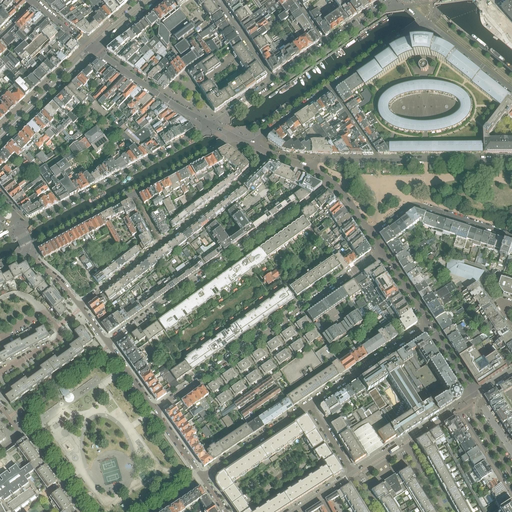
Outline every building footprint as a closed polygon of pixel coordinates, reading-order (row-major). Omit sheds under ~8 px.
[(6,9),(15,0),(8,0),(2,6),(0,8),(4,12),(7,10),(6,9)] [(12,11),(22,0),(21,0),(15,0),(6,9),(7,10),(8,10),(9,9),(11,11),(12,11)] [(15,14),(25,5),(25,4),(25,3),(22,0),(12,11),(15,14)] [(76,2),(78,0),(80,0),(84,5),(88,2),(86,0),(60,0),(51,8),(59,15),(66,10),(67,9),(65,8),(71,3),(72,5),(76,2)] [(108,19),(96,5),(101,1),(100,0),(86,0),(88,2),(93,9),(91,10),(93,13),(94,12),(96,15),(95,16),(97,17),(103,23),(108,19)] [(119,9),(111,0),(110,0),(100,0),(101,1),(112,15),(119,9)] [(112,0),(113,0),(120,8),(130,0),(112,0)] [(160,22),(176,9),(170,1),(169,0),(168,0),(153,13),(160,22)] [(190,17),(181,6),(185,2),(186,3),(189,0),(195,0),(198,4),(200,7),(201,6),(209,0),(171,0),(178,8),(189,22),(193,19),(191,16),(190,17)] [(219,12),(216,7),(215,6),(210,0),(209,0),(201,6),(206,12),(206,13),(205,14),(206,15),(207,14),(210,18),(211,18),(219,12)] [(242,8),(239,3),(240,2),(238,0),(232,0),(226,5),(227,5),(226,5),(233,15),(242,8)] [(267,10),(280,0),(270,0),(264,5),(267,10)] [(281,8),(291,1),(290,0),(280,0),(267,10),(268,12),(271,15),(274,12),(281,8)] [(311,0),(299,0),(301,3),(306,10),(308,9),(305,4),(311,0)] [(352,18),(339,0),(333,0),(336,3),(348,21),(352,18)] [(357,15),(346,0),(339,0),(352,18),(357,15)] [(354,0),(346,0),(357,15),(362,11),(354,0)] [(369,6),(364,0),(354,0),(362,11),(369,6)] [(112,15),(101,1),(96,5),(108,19),(112,15)] [(298,11),(295,7),(291,1),(281,8),(285,13),(277,18),(281,23),(287,19),(291,16),(298,11)] [(511,21),(511,1),(503,8),(503,11),(511,21)] [(328,27),(331,32),(345,23),(348,21),(336,3),(331,6),(336,13),(323,21),(324,22),(328,27)] [(64,19),(80,8),(77,4),(73,7),(73,6),(68,10),(66,11),(66,10),(59,15),(64,19)] [(255,13),(253,10),(251,12),(249,9),(251,7),(249,4),(242,8),(233,15),(240,25),(255,13)] [(67,21),(84,10),(82,6),(80,8),(64,19),(67,21)] [(7,16),(7,15),(4,12),(0,8),(0,11),(1,12),(0,12),(0,18),(5,23),(10,19),(7,16)] [(246,33),(269,16),(263,8),(255,13),(240,25),(246,33)] [(322,14),(318,8),(309,13),(314,21),(321,17),(320,15),(322,14)] [(17,41),(42,18),(41,17),(38,15),(38,14),(36,13),(32,9),(31,10),(30,10),(30,11),(7,33),(10,36),(5,41),(2,38),(1,39),(8,46),(15,39),(17,41)] [(70,24),(86,13),(84,10),(67,21),(70,24)] [(75,28),(91,16),(93,18),(95,16),(96,15),(94,12),(93,13),(91,10),(90,10),(86,13),(70,24),(75,28)] [(15,14),(12,11),(11,11),(7,15),(7,16),(10,19),(15,14)] [(169,33),(186,20),(179,12),(178,11),(162,24),(169,33)] [(219,12),(211,18),(215,24),(224,18),(220,13),(219,12)] [(310,28),(309,26),(299,12),(287,21),(290,25),(292,27),(295,32),(297,31),(300,29),(303,33),(305,31),(308,35),(306,37),(312,45),(319,41),(317,38),(315,35),(313,32),(313,31),(311,28),(310,28)] [(168,49),(169,33),(162,24),(160,22),(153,13),(144,20),(150,29),(155,25),(157,27),(159,27),(158,37),(157,38),(160,42),(162,45),(165,49),(166,50),(168,49)] [(98,27),(93,20),(94,19),(93,18),(91,16),(75,28),(87,36),(89,36),(98,27)] [(274,28),(271,23),(272,22),(269,16),(246,33),(249,38),(263,28),(267,33),(274,28)] [(103,23),(97,17),(94,20),(94,19),(93,20),(98,27),(103,23)] [(324,22),(323,21),(321,17),(314,21),(318,27),(324,22)] [(28,39),(47,22),(42,18),(17,41),(21,46),(24,43),(28,39)] [(215,24),(199,35),(200,37),(202,40),(206,37),(208,35),(227,23),(224,18),(215,24)] [(150,29),(144,20),(139,24),(144,31),(146,29),(149,32),(151,30),(150,29)] [(32,44),(51,25),(47,22),(28,39),(29,40),(32,44)] [(331,32),(328,27),(324,22),(318,27),(325,37),(331,32)] [(191,25),(190,23),(189,23),(187,24),(187,23),(183,26),(184,26),(172,35),(173,36),(172,38),(175,42),(176,40),(177,42),(194,29),(193,27),(192,26),(191,25)] [(227,23),(208,35),(210,38),(214,35),(216,38),(218,36),(230,28),(227,23)] [(144,35),(146,33),(144,31),(139,24),(135,27),(148,43),(149,42),(146,39),(147,38),(144,35)] [(42,50),(42,51),(48,46),(61,33),(51,25),(32,44),(28,47),(29,47),(18,57),(22,62),(21,64),(25,68),(32,61),(31,61),(35,57),(42,50)] [(148,43),(135,27),(130,31),(137,39),(139,37),(142,40),(140,42),(144,47),(148,43)] [(229,45),(238,39),(230,28),(221,34),(205,45),(207,48),(210,52),(213,56),(219,52),(229,45)] [(253,43),(266,34),(267,33),(263,28),(249,38),(253,43)] [(131,48),(139,41),(137,39),(130,31),(125,35),(115,42),(111,45),(108,49),(108,51),(117,57),(129,45),(131,48)] [(312,45),(306,37),(304,34),(301,36),(297,31),(295,32),(294,33),(299,40),(306,50),(312,45)] [(56,46),(66,37),(61,33),(48,46),(42,51),(43,52),(46,55),(45,56),(46,57),(56,46)] [(273,44),(268,37),(266,35),(266,34),(253,43),(253,44),(259,53),(267,48),(273,44)] [(133,68),(160,42),(157,38),(155,36),(149,42),(148,43),(144,47),(127,64),(133,68)] [(56,56),(71,41),(66,37),(56,46),(46,57),(48,59),(50,61),(53,57),(53,58),(56,56)] [(232,50),(242,44),(241,43),(238,39),(229,45),(232,50)] [(306,50),(299,40),(292,44),(293,45),(299,54),(306,50)] [(60,64),(74,52),(78,48),(78,46),(71,41),(56,56),(60,60),(58,62),(60,64)] [(127,64),(144,47),(140,42),(139,41),(131,48),(120,59),(127,64)] [(287,63),(280,54),(277,49),(281,46),(278,41),(274,44),(273,43),(273,44),(267,48),(269,51),(280,68),(287,63)] [(138,72),(162,45),(160,42),(133,68),(138,72)] [(437,57),(442,45),(440,45),(438,44),(436,43),(433,43),(432,43),(430,42),(429,42),(428,42),(426,42),(422,42),(421,42),(417,42),(413,43),(412,43),(410,43),(408,44),(406,44),(410,56),(410,57),(411,57),(411,58),(412,57),(413,57),(415,57),(417,57),(420,56),(422,56),(424,56),(426,56),(428,57),(430,57),(432,58),(432,57),(434,58),(435,58),(436,58),(437,58),(437,57)] [(11,73),(15,68),(19,64),(15,59),(0,43),(0,61),(5,68),(6,68),(11,73)] [(28,47),(24,43),(21,46),(15,51),(17,53),(16,54),(18,57),(29,47),(28,47)] [(247,51),(246,50),(242,44),(232,50),(232,51),(237,58),(239,61),(249,54),(247,51)] [(393,66),(392,65),(395,63),(396,64),(399,62),(398,61),(402,58),(403,59),(406,58),(405,57),(409,55),(409,56),(410,56),(406,44),(402,46),(398,48),(394,50),(391,52),(358,75),(364,85),(369,82),(374,79),(374,78),(380,73),(381,74),(386,71),(385,70),(388,68),(389,69),(393,66)] [(120,59),(131,48),(129,45),(117,57),(120,59)] [(162,60),(158,56),(159,55),(163,59),(167,55),(165,52),(167,50),(166,50),(165,49),(162,45),(138,72),(142,74),(155,61),(158,64),(162,60)] [(299,54),(293,45),(289,48),(289,46),(283,50),(284,51),(280,54),(287,63),(299,54)] [(510,96),(487,78),(456,54),(455,53),(452,51),(450,50),(448,48),(444,46),(442,45),(437,57),(438,57),(438,56),(442,58),(441,59),(444,61),(445,60),(448,62),(448,63),(450,65),(451,64),(458,69),(457,70),(461,74),(462,73),(465,75),(464,76),(468,79),(469,78),(472,81),(471,82),(476,85),(477,84),(483,89),(482,90),(487,94),(488,93),(494,98),(493,99),(498,103),(498,102),(503,106),(510,96)] [(182,48),(177,51),(180,56),(186,52),(182,48)] [(262,57),(269,51),(267,48),(259,53),(262,57)] [(181,61),(180,61),(185,69),(186,68),(187,68),(191,65),(194,63),(197,60),(200,58),(197,54),(195,51),(194,51),(194,50),(193,49),(190,51),(190,52),(187,54),(185,56),(181,59),(181,60),(182,60),(181,61)] [(185,69),(172,51),(168,56),(164,60),(178,77),(185,69)] [(280,68),(269,51),(262,57),(272,74),(280,68)] [(219,65),(217,61),(215,58),(215,59),(213,56),(210,52),(207,55),(209,58),(200,64),(204,69),(207,73),(219,65)] [(255,64),(253,60),(249,54),(239,61),(245,71),(255,64)] [(41,55),(37,59),(40,62),(42,64),(51,73),(55,69),(48,62),(44,59),(41,56),(41,55)] [(60,64),(58,62),(60,60),(56,56),(53,58),(53,57),(50,61),(49,61),(57,68),(60,64)] [(35,57),(31,61),(32,61),(47,77),(51,73),(42,64),(40,66),(38,63),(40,62),(37,59),(35,57)] [(178,77),(164,60),(160,65),(174,81),(178,77)] [(32,61),(25,68),(29,72),(32,69),(35,73),(33,76),(40,83),(47,77),(32,61)] [(92,72),(101,63),(98,61),(96,61),(88,68),(92,72)] [(146,77),(156,66),(158,64),(155,61),(142,74),(146,77)] [(429,67),(429,65),(428,64),(427,63),(426,63),(425,62),(423,62),(422,63),(421,64),(420,65),(420,66),(420,67),(420,69),(421,70),(422,71),(423,71),(424,71),(426,71),(427,70),(428,69),(429,68),(429,67)] [(89,81),(105,66),(101,63),(92,72),(86,78),(89,81)] [(266,77),(260,69),(256,63),(255,64),(245,71),(246,71),(247,70),(248,73),(249,75),(256,85),(266,78),(266,77)] [(192,78),(204,69),(200,64),(196,67),(188,73),(192,78)] [(174,81),(160,65),(157,67),(162,71),(163,73),(162,73),(165,76),(164,77),(169,85),(170,84),(174,81)] [(92,86),(109,69),(105,66),(89,81),(89,82),(89,83),(92,86)] [(158,75),(162,71),(157,67),(147,78),(152,81),(158,75)] [(23,68),(19,72),(22,75),(35,88),(39,84),(40,83),(33,76),(32,75),(31,76),(24,69),(23,68)] [(86,78),(92,72),(88,68),(82,74),(86,78)] [(15,69),(11,73),(14,77),(30,93),(35,88),(22,75),(19,72),(15,69)] [(100,91),(103,87),(116,74),(109,69),(92,86),(93,87),(94,85),(100,91)] [(203,78),(205,76),(208,74),(207,73),(204,69),(192,78),(196,84),(203,79),(203,78)] [(169,85),(164,77),(165,76),(162,73),(163,73),(162,71),(158,75),(162,79),(157,84),(163,89),(164,89),(165,89),(169,85)] [(7,76),(4,79),(7,82),(9,81),(11,83),(12,84),(12,83),(14,85),(11,88),(9,90),(20,102),(25,97),(30,93),(14,77),(11,73),(10,73),(7,76)] [(256,85),(249,75),(248,73),(245,75),(245,76),(241,79),(240,78),(238,80),(246,91),(256,85)] [(89,81),(86,78),(82,74),(78,78),(86,84),(88,82),(89,82),(89,81)] [(106,90),(119,77),(120,77),(116,74),(103,87),(106,90)] [(157,84),(162,79),(158,75),(152,81),(157,84)] [(364,85),(358,75),(345,84),(352,94),(364,85)] [(86,84),(78,78),(75,81),(82,87),(83,88),(85,87),(88,90),(90,89),(86,85),(86,84)] [(112,98),(127,82),(122,78),(98,103),(102,106),(106,101),(108,99),(109,100),(111,97),(112,98)] [(207,84),(203,79),(196,84),(200,89),(207,84)] [(246,91),(238,80),(235,82),(235,83),(231,86),(230,85),(227,87),(228,88),(235,99),(246,91)] [(87,95),(85,93),(83,93),(82,91),(80,89),(82,87),(75,81),(72,84),(86,97),(85,98),(87,100),(89,101),(92,105),(95,102),(89,96),(96,89),(95,87),(90,93),(89,93),(87,95)] [(115,104),(132,86),(127,82),(112,98),(111,97),(109,100),(108,99),(106,101),(108,103),(110,105),(106,110),(108,112),(111,108),(112,108),(115,104)] [(223,107),(225,106),(226,105),(230,103),(231,102),(235,99),(228,88),(219,94),(211,82),(207,84),(200,89),(200,90),(206,99),(205,99),(206,100),(208,104),(209,104),(209,105),(211,108),(212,108),(212,109),(214,112),(215,112),(216,113),(219,110),(220,110),(223,107)] [(429,92),(429,82),(428,82),(425,82),(421,82),(420,82),(421,92),(422,92),(425,92),(427,92),(429,92)] [(86,97),(72,84),(66,89),(66,90),(66,89),(74,98),(75,98),(76,99),(82,105),(87,100),(85,98),(86,97)] [(352,94),(345,84),(337,90),(336,92),(345,104),(354,98),(352,94)] [(129,97),(136,89),(132,86),(115,104),(119,107),(129,97)] [(452,97),(456,88),(456,87),(452,86),(451,86),(448,95),(449,95),(450,95),(451,95),(452,96),(452,97)] [(101,95),(106,90),(103,87),(100,91),(99,91),(98,93),(101,95)] [(401,96),(398,87),(396,88),(393,90),(397,98),(398,98),(398,97),(398,96),(399,96),(400,96),(400,97),(401,96)] [(0,102),(2,104),(9,112),(19,103),(20,102),(9,90),(7,91),(4,88),(4,90),(4,92),(3,93),(3,94),(2,95),(0,96),(0,93),(0,92),(0,102)] [(456,99),(461,90),(459,89),(456,88),(452,97),(453,97),(454,97),(455,97),(455,98),(456,99)] [(74,98),(66,89),(63,92),(76,106),(79,103),(74,98)] [(133,101),(141,93),(136,89),(129,97),(133,101)] [(362,102),(359,98),(355,101),(354,100),(346,106),(351,113),(360,108),(361,109),(371,102),(372,100),(373,97),(367,89),(364,91),(364,92),(361,95),(364,100),(363,101),(362,102)] [(96,101),(101,95),(98,93),(99,91),(97,90),(91,96),(92,97),(96,101)] [(397,98),(393,90),(389,91),(388,93),(394,100),(394,99),(395,98),(396,98),(397,98)] [(459,101),(466,94),(464,92),(462,91),(461,90),(456,99),(457,99),(458,99),(459,100),(458,101),(459,101)] [(76,106),(63,92),(59,96),(61,99),(64,102),(65,102),(73,110),(77,107),(76,106)] [(132,117),(140,110),(136,106),(146,96),(141,93),(133,101),(127,107),(121,113),(128,120),(132,117)] [(394,100),(388,93),(387,93),(384,95),(384,96),(391,103),(391,102),(392,101),(393,100),(393,101),(394,100)] [(340,105),(333,94),(331,94),(325,98),(333,110),(340,105)] [(470,99),(468,97),(467,94),(466,94),(459,101),(460,101),(461,102),(461,103),(460,103),(461,104),(470,99)] [(73,110),(65,102),(64,102),(61,99),(59,96),(56,99),(65,108),(70,113),(73,110)] [(146,96),(136,106),(140,110),(151,100),(146,96)] [(391,103),(384,96),(382,98),(381,100),(379,102),(389,106),(389,105),(389,104),(390,103),(391,103)] [(490,136),(506,115),(508,117),(509,117),(511,112),(511,98),(510,96),(503,106),(486,128),(485,127),(484,129),(484,144),(485,153),(486,153),(490,153),(499,153),(511,153),(511,139),(508,140),(508,139),(507,139),(507,138),(505,138),(505,139),(502,139),(502,140),(493,140),(493,142),(490,142),(490,136)] [(333,110),(325,98),(321,101),(330,114),(331,116),(333,119),(337,116),(336,115),(333,110)] [(56,99),(52,103),(68,119),(72,123),(73,124),(78,120),(77,120),(80,118),(78,115),(75,118),(70,113),(67,116),(67,115),(67,114),(67,113),(65,112),(64,111),(63,111),(65,108),(56,99)] [(142,116),(157,104),(156,103),(151,100),(140,110),(132,117),(137,122),(142,116)] [(330,114),(321,101),(318,103),(326,116),(330,114)] [(52,103),(49,106),(56,113),(57,112),(61,115),(59,117),(61,118),(65,123),(68,119),(52,103)] [(326,116),(318,103),(314,105),(321,116),(323,119),(326,116)] [(9,112),(2,104),(0,106),(0,111),(5,116),(9,112)] [(152,116),(162,107),(157,104),(142,116),(146,121),(149,118),(148,117),(151,114),(152,116)] [(325,123),(320,116),(321,116),(314,105),(309,109),(326,134),(331,130),(326,122),(325,123)] [(343,110),(340,105),(333,110),(336,115),(343,110)] [(44,110),(44,111),(62,130),(63,131),(70,125),(72,123),(68,119),(65,123),(61,118),(57,122),(54,119),(58,116),(56,113),(49,106),(46,109),(44,110)] [(150,125),(156,120),(167,110),(162,107),(152,116),(151,114),(148,117),(149,118),(146,121),(148,123),(150,125)] [(364,113),(361,109),(360,108),(351,113),(355,119),(364,113)] [(326,134),(309,109),(296,118),(306,133),(310,140),(314,147),(314,154),(333,154),(333,149),(331,149),(326,141),(328,137),(326,134)] [(469,115),(470,113),(461,109),(461,110),(461,111),(460,112),(459,112),(466,119),(468,117),(469,115)] [(158,124),(172,113),(167,110),(156,120),(158,124)] [(339,119),(346,114),(343,110),(336,115),(337,116),(339,119)] [(62,130),(44,111),(40,115),(59,134),(62,130)] [(384,121),(391,114),(390,114),(389,113),(389,112),(389,111),(380,116),(382,119),(384,121)] [(82,121),(89,114),(87,112),(80,119),(82,121)] [(466,119),(459,112),(459,113),(458,114),(457,115),(457,114),(456,115),(462,122),(463,122),(466,119)] [(155,132),(177,117),(172,113),(158,124),(153,128),(155,132)] [(360,126),(373,117),(370,113),(366,115),(364,113),(355,119),(360,126)] [(354,141),(352,138),(349,134),(347,131),(342,123),(348,118),(346,114),(339,119),(334,122),(332,119),(333,119),(331,116),(325,121),(326,122),(331,130),(326,134),(328,137),(340,155),(360,155),(352,143),(354,141)] [(389,125),(394,116),(393,116),(392,116),(391,115),(392,114),(391,114),(384,121),(386,123),(389,125)] [(59,134),(40,115),(36,119),(54,137),(55,138),(59,134)] [(462,122),(456,115),(456,116),(455,116),(454,117),(453,117),(457,125),(460,123),(462,122)] [(143,127),(148,123),(146,121),(142,116),(137,122),(127,130),(134,136),(143,127)] [(394,127),(398,118),(397,118),(396,118),(395,118),(395,117),(394,116),(389,125),(391,126),(394,127)] [(137,122),(132,117),(128,120),(125,123),(119,129),(123,133),(124,133),(127,130),(137,122)] [(168,129),(171,128),(173,126),(177,123),(182,120),(177,117),(155,132),(157,135),(162,132),(163,133),(168,129)] [(362,129),(375,120),(373,117),(360,126),(362,129)] [(457,125),(453,117),(452,117),(452,118),(451,119),(450,119),(450,118),(449,119),(452,128),(454,127),(457,125)] [(306,133),(296,118),(291,121),(296,128),(295,129),(300,137),(306,133)] [(354,126),(348,118),(342,123),(347,131),(354,126)] [(399,129),(402,120),(401,120),(400,120),(399,120),(398,119),(398,118),(394,127),(395,128),(398,129),(399,129)] [(54,137),(36,119),(32,122),(49,139),(50,140),(54,137)] [(148,123),(143,127),(146,132),(148,131),(150,135),(153,139),(153,138),(154,139),(158,136),(157,135),(155,132),(153,128),(158,124),(156,120),(150,125),(148,123)] [(364,131),(373,126),(378,123),(375,120),(362,129),(364,131)] [(119,129),(125,123),(123,121),(122,122),(121,122),(119,124),(116,121),(114,123),(119,129)] [(300,137),(295,129),(296,128),(291,121),(287,124),(291,130),(295,136),(297,139),(300,137)] [(29,126),(27,127),(43,144),(49,139),(32,122),(29,126)] [(72,123),(70,125),(73,128),(73,129),(74,130),(75,130),(78,133),(72,137),(71,137),(70,138),(74,142),(81,136),(83,134),(73,124),(72,123)] [(182,130),(180,127),(177,123),(173,126),(180,137),(182,135),(184,134),(182,130)] [(430,133),(429,123),(428,123),(426,123),(423,123),(421,123),(421,133),(422,133),(426,133),(429,133),(430,133)] [(291,130),(287,124),(281,129),(286,134),(291,130)] [(191,130),(192,128),(190,125),(182,130),(184,134),(191,130)] [(180,137),(173,126),(171,128),(172,129),(169,131),(169,132),(168,133),(169,135),(169,134),(172,138),(173,137),(174,140),(180,137)] [(366,135),(375,130),(373,126),(364,131),(366,135)] [(43,144),(27,127),(22,132),(36,147),(39,150),(44,145),(43,144)] [(85,136),(84,137),(91,147),(91,148),(92,148),(96,154),(105,146),(109,144),(97,127),(92,130),(85,136)] [(153,139),(150,135),(148,131),(146,132),(143,127),(134,136),(143,145),(151,140),(153,139)] [(90,128),(83,134),(84,135),(85,136),(92,130),(90,128)] [(172,138),(169,134),(169,135),(168,133),(169,132),(169,131),(168,129),(163,133),(170,143),(174,140),(173,137),(172,138)] [(295,136),(291,130),(286,134),(281,129),(275,133),(285,143),(292,139),(295,136)] [(352,138),(359,133),(356,129),(349,134),(352,138)] [(369,139),(378,133),(375,130),(366,135),(369,139)] [(46,157),(41,152),(37,155),(32,151),(36,147),(22,132),(17,137),(29,150),(36,157),(43,165),(54,156),(51,153),(46,157)] [(143,158),(135,147),(137,145),(131,140),(124,133),(123,133),(121,136),(128,143),(132,147),(132,148),(129,151),(137,161),(138,161),(143,158)] [(170,143),(163,133),(159,136),(165,145),(170,143)] [(287,145),(285,143),(275,133),(273,135),(272,135),(272,136),(269,140),(268,141),(269,141),(272,143),(273,144),(274,144),(275,145),(278,147),(278,148),(279,148),(282,150),(282,151),(287,145)] [(314,147),(310,140),(306,133),(300,137),(297,139),(308,154),(314,154),(314,147)] [(355,142),(362,138),(359,133),(352,138),(354,141),(355,142)] [(371,142),(380,137),(378,133),(369,139),(371,142)] [(74,142),(70,138),(68,135),(63,139),(67,142),(69,145),(74,142)] [(164,146),(159,138),(158,136),(154,139),(155,141),(160,148),(164,146)] [(308,154),(297,139),(295,136),(292,139),(285,143),(287,145),(292,149),(298,154),(308,154)] [(17,137),(12,142),(32,164),(33,165),(35,168),(38,168),(43,165),(36,157),(33,160),(26,152),(29,150),(17,137)] [(340,155),(328,137),(326,141),(331,149),(333,149),(333,154),(340,155)] [(373,146),(382,140),(382,139),(380,137),(371,142),(373,146)] [(357,146),(365,142),(362,138),(355,142),(357,146)] [(115,139),(109,144),(117,153),(127,167),(132,164),(126,155),(124,152),(123,152),(120,149),(118,146),(120,145),(115,139)] [(154,144),(153,143),(151,140),(143,145),(147,148),(153,145),(154,144)] [(390,154),(385,144),(382,140),(373,146),(378,153),(378,154),(380,155),(380,154),(390,154)] [(363,155),(361,151),(357,146),(355,142),(354,141),(352,143),(360,155),(363,155)] [(29,165),(30,166),(32,164),(12,142),(7,146),(17,157),(14,160),(12,162),(18,168),(23,165),(25,168),(29,166),(29,165)] [(368,147),(365,142),(357,146),(361,151),(368,147)] [(137,161),(129,151),(123,143),(120,145),(118,146),(120,149),(124,146),(126,150),(125,150),(128,154),(126,155),(132,164),(137,161)] [(109,144),(105,146),(106,147),(107,148),(108,149),(110,150),(111,151),(109,153),(110,155),(109,156),(110,157),(119,171),(120,170),(122,169),(127,167),(117,153),(109,144)] [(137,145),(135,147),(136,149),(138,148),(139,149),(137,150),(143,158),(148,156),(144,151),(141,148),(138,144),(137,145)] [(157,151),(153,145),(147,148),(148,150),(152,153),(157,151)] [(298,154),(292,149),(287,145),(282,151),(293,154),(297,154),(298,154)] [(6,147),(4,149),(11,157),(13,158),(14,160),(17,157),(7,146),(6,147)] [(223,158),(231,150),(227,148),(226,148),(217,152),(222,161),(224,160),(223,158)] [(4,149),(1,152),(8,160),(11,157),(4,149)] [(228,163),(236,154),(232,151),(231,150),(223,158),(224,160),(228,163)] [(221,166),(220,163),(223,162),(222,161),(217,152),(213,155),(218,163),(226,178),(227,176),(225,173),(226,173),(222,166),(221,166)] [(230,170),(240,157),(237,154),(236,154),(228,163),(226,165),(227,165),(225,167),(227,170),(229,169),(230,170)] [(226,178),(218,163),(213,155),(203,160),(210,172),(214,170),(216,174),(219,178),(218,179),(218,180),(219,181),(223,179),(223,180),(226,178)] [(119,171),(110,157),(106,160),(108,162),(103,165),(110,174),(111,175),(119,171)] [(233,172),(245,161),(241,158),(240,157),(230,170),(233,172)] [(54,159),(46,165),(55,177),(56,179),(69,197),(74,195),(77,193),(71,184),(67,177),(64,173),(65,173),(69,170),(71,169),(65,161),(56,166),(55,164),(57,163),(54,159)] [(210,173),(210,172),(203,160),(196,164),(190,167),(194,174),(198,181),(204,178),(208,185),(212,183),(211,181),(212,180),(208,174),(210,173)] [(241,174),(248,167),(248,165),(245,162),(245,161),(233,172),(232,172),(231,174),(236,179),(241,174)] [(274,174),(282,167),(270,163),(269,163),(268,163),(267,163),(259,171),(263,176),(264,175),(266,177),(264,180),(265,182),(271,177),(274,174)] [(6,177),(0,181),(0,185),(2,188),(14,179),(21,174),(30,167),(29,166),(25,168),(23,165),(18,168),(12,173),(8,176),(6,177)] [(55,177),(46,165),(37,171),(42,177),(47,184),(55,177)] [(110,174),(103,165),(96,170),(97,171),(103,180),(111,175),(110,174)] [(0,172),(0,181),(6,177),(2,174),(5,172),(8,176),(12,173),(7,166),(6,167),(4,169),(0,172)] [(198,181),(194,174),(190,167),(187,169),(190,174),(196,186),(199,192),(204,189),(201,183),(200,184),(198,181)] [(291,184),(296,174),(297,173),(297,172),(289,169),(285,168),(282,167),(274,174),(271,177),(265,182),(269,187),(270,189),(271,188),(278,183),(288,190),(291,193),(292,193),(293,192),(296,186),(291,184)] [(94,184),(89,176),(87,174),(82,168),(78,170),(81,174),(90,187),(92,186),(94,184)] [(196,186),(190,174),(187,169),(183,171),(190,184),(193,188),(196,186)] [(65,173),(64,173),(67,177),(70,175),(73,180),(75,178),(77,181),(75,182),(81,191),(82,191),(90,187),(81,174),(78,176),(77,173),(74,175),(73,173),(72,174),(69,170),(65,173)] [(103,180),(97,171),(94,173),(93,172),(91,173),(92,174),(89,176),(94,184),(103,180)] [(190,184),(183,171),(178,173),(183,182),(185,181),(187,185),(190,184)] [(265,182),(264,180),(263,178),(263,177),(263,176),(259,171),(243,186),(246,190),(246,189),(248,191),(252,186),(256,189),(262,184),(265,182)] [(185,185),(183,182),(178,173),(175,175),(181,187),(179,188),(184,195),(189,192),(185,185)] [(296,186),(296,185),(302,175),(297,173),(296,174),(291,184),(296,186)] [(228,186),(236,179),(231,174),(227,176),(226,178),(223,180),(228,186)] [(181,187),(175,175),(171,177),(176,185),(177,186),(178,187),(178,188),(177,188),(178,189),(176,190),(180,197),(184,195),(179,188),(181,187)] [(301,188),(306,177),(305,176),(302,175),(296,185),(301,188)] [(69,197),(56,179),(55,177),(47,184),(48,185),(52,182),(56,188),(52,191),(60,202),(69,197)] [(180,197),(176,190),(178,189),(177,188),(178,188),(178,187),(177,186),(176,185),(171,177),(168,179),(164,181),(170,193),(172,192),(173,194),(171,195),(171,197),(174,203),(179,200),(183,206),(188,202),(184,195),(180,197)] [(311,179),(306,177),(301,188),(311,193),(312,191),(313,192),(321,186),(321,184),(311,179)] [(17,186),(7,194),(8,196),(9,196),(11,199),(32,184),(28,178),(17,186)] [(32,184),(11,199),(14,202),(14,203),(16,204),(16,205),(27,196),(25,193),(33,187),(36,190),(44,184),(40,178),(32,184)] [(2,188),(7,194),(17,186),(14,182),(16,181),(14,179),(2,188)] [(220,192),(228,186),(223,180),(215,186),(220,192)] [(74,181),(71,184),(77,193),(81,191),(75,182),(74,181)] [(170,193),(164,181),(160,183),(170,200),(169,198),(171,197),(171,195),(170,194),(170,193)] [(175,211),(170,200),(160,183),(154,187),(158,194),(160,198),(163,203),(165,207),(168,213),(169,214),(170,217),(174,214),(173,212),(175,211)] [(36,190),(34,191),(38,197),(41,196),(43,194),(44,194),(49,191),(44,184),(36,190)] [(212,198),(220,192),(215,186),(207,192),(212,198)] [(154,187),(147,190),(152,199),(154,198),(156,200),(160,198),(158,194),(154,187)] [(241,197),(246,193),(247,193),(242,188),(242,187),(234,194),(240,202),(241,202),(244,200),(241,197)] [(147,190),(143,192),(148,202),(152,200),(152,199),(147,190)] [(299,203),(310,195),(301,190),(294,195),(293,193),(291,194),(292,197),(295,200),(296,199),(299,203)] [(328,202),(333,197),(327,191),(327,190),(327,191),(322,195),(324,197),(326,199),(328,202)] [(27,196),(16,205),(20,210),(33,201),(38,197),(34,191),(33,192),(35,195),(29,199),(27,196)] [(49,191),(44,194),(48,200),(49,199),(54,205),(58,203),(51,194),(50,196),(48,193),(50,192),(49,191)] [(143,192),(139,195),(144,204),(146,202),(149,208),(151,207),(148,202),(143,192)] [(212,198),(207,192),(199,198),(200,198),(204,204),(212,198)] [(295,200),(292,197),(291,194),(289,192),(285,195),(291,203),(294,200),(294,201),(295,200)] [(40,200),(38,201),(45,210),(54,205),(49,199),(48,200),(44,194),(43,194),(41,196),(43,199),(40,200)] [(240,202),(234,194),(226,200),(231,205),(233,208),(237,205),(240,202)] [(291,203),(285,195),(281,198),(287,206),(290,204),(291,203)] [(321,201),(321,200),(324,197),(322,195),(314,202),(317,205),(321,201)] [(328,202),(326,199),(324,197),(321,200),(321,201),(317,205),(320,209),(325,204),(328,202)] [(320,217),(337,202),(333,197),(328,202),(325,204),(328,207),(327,208),(326,208),(323,210),(318,215),(320,217)] [(153,201),(152,202),(154,206),(155,207),(163,203),(160,198),(156,200),(153,201)] [(204,204),(200,198),(191,204),(196,210),(204,204)] [(287,206),(281,198),(277,201),(282,209),(283,209),(286,206),(286,207),(287,206)] [(231,205),(226,200),(219,205),(224,211),(228,208),(231,205)] [(282,209),(277,201),(276,200),(272,203),(272,204),(278,212),(279,212),(282,209),(282,210),(282,209)] [(33,201),(20,210),(28,218),(29,218),(33,216),(38,213),(32,204),(34,203),(33,201)] [(34,203),(32,204),(38,213),(45,210),(38,201),(37,202),(37,201),(34,203)] [(126,202),(121,205),(125,213),(125,214),(127,218),(129,221),(139,215),(132,204),(131,201),(128,201),(126,202)] [(320,209),(317,205),(314,202),(310,205),(316,212),(320,209)] [(326,217),(340,205),(338,202),(337,202),(320,217),(317,219),(319,223),(326,217)] [(196,210),(191,204),(183,210),(188,217),(196,210)] [(278,212),(272,204),(266,209),(271,217),(272,217),(275,214),(276,214),(275,214),(278,212)] [(125,213),(121,205),(116,207),(119,214),(119,217),(121,216),(125,214),(125,213)] [(246,235),(249,233),(253,230),(255,229),(249,221),(248,220),(248,219),(246,221),(243,217),(245,216),(243,213),(242,214),(240,213),(239,211),(240,209),(237,205),(233,208),(227,213),(241,232),(229,241),(215,222),(211,226),(208,228),(206,230),(216,245),(218,248),(222,252),(230,247),(230,246),(237,242),(240,239),(246,235)] [(216,217),(224,211),(219,205),(211,211),(216,217)] [(317,213),(316,212),(310,205),(300,213),(303,217),(306,221),(317,213)] [(330,220),(330,219),(343,208),(340,205),(326,217),(327,218),(328,217),(330,220)] [(119,214),(116,207),(111,210),(110,211),(114,218),(115,217),(116,219),(117,218),(119,217),(119,214)] [(332,229),(348,216),(343,208),(330,219),(332,223),(330,224),(327,227),(329,229),(331,227),(332,229)] [(271,217),(266,209),(262,212),(267,220),(268,220),(271,217)] [(188,217),(183,210),(175,216),(176,217),(180,223),(188,217)] [(423,224),(426,214),(427,214),(415,210),(414,211),(421,221),(423,224)] [(114,218),(110,211),(105,213),(110,222),(114,219),(114,218)] [(159,218),(163,215),(162,213),(160,214),(159,211),(150,216),(154,223),(160,220),(159,218)] [(209,223),(216,217),(211,211),(204,217),(209,223)] [(421,221),(414,211),(407,216),(414,226),(421,221)] [(267,220),(262,212),(258,215),(263,223),(264,223),(263,222),(266,220),(267,220)] [(110,222),(105,213),(101,216),(106,226),(110,223),(110,222)] [(166,223),(164,220),(166,220),(165,219),(168,217),(166,214),(164,214),(163,215),(159,218),(160,220),(154,223),(157,228),(166,223)] [(429,228),(433,217),(426,214),(423,224),(421,226),(422,227),(423,227),(424,225),(425,226),(429,228)] [(143,224),(139,215),(129,221),(131,225),(134,229),(136,228),(143,224)] [(263,223),(258,215),(253,218),(259,226),(259,225),(262,223),(263,223)] [(106,226),(101,216),(95,219),(100,229),(106,226)] [(335,235),(351,221),(348,216),(332,229),(333,230),(332,232),(335,235)] [(414,226),(407,216),(401,221),(408,230),(410,232),(416,228),(414,226)] [(172,229),(180,223),(176,217),(169,223),(172,229)] [(206,225),(209,223),(204,217),(196,223),(201,229),(203,232),(206,230),(208,228),(206,225)] [(310,227),(306,221),(303,217),(303,218),(302,218),(300,219),(300,220),(298,221),(295,223),(295,224),(302,233),(310,227)] [(437,230),(440,219),(433,217),(429,228),(430,228),(432,229),(432,231),(436,232),(437,230)] [(131,225),(129,221),(127,218),(123,220),(120,221),(121,223),(124,222),(126,226),(124,228),(125,229),(131,225)] [(259,226),(253,218),(249,221),(255,229),(255,228),(258,226),(259,226)] [(100,229),(95,219),(90,222),(95,232),(100,229)] [(442,234),(447,221),(440,219),(437,230),(436,232),(440,234),(442,234)] [(338,239),(354,225),(351,221),(335,235),(338,239)] [(408,230),(401,221),(395,225),(402,234),(408,230)] [(450,235),(454,223),(447,221),(442,234),(445,235),(445,237),(449,239),(450,236),(450,235)] [(96,234),(95,232),(90,222),(84,224),(90,234),(89,235),(93,243),(96,241),(93,235),(96,234)] [(113,228),(111,224),(110,223),(106,226),(109,232),(116,228),(115,226),(113,228)] [(169,231),(165,224),(166,224),(166,223),(157,228),(161,235),(163,235),(169,231)] [(201,229),(196,223),(189,229),(194,235),(192,236),(195,239),(200,235),(197,232),(201,229)] [(326,241),(322,236),(321,235),(329,229),(327,227),(324,223),(317,229),(314,231),(319,238),(322,242),(327,248),(327,247),(329,246),(326,241)] [(457,237),(460,225),(454,223),(450,235),(450,236),(450,237),(451,237),(453,238),(454,238),(456,238),(455,239),(457,239),(457,237)] [(73,243),(82,239),(85,237),(89,235),(90,234),(84,224),(40,248),(39,251),(43,259),(54,254),(62,250),(64,248),(72,244),(73,243)] [(148,233),(143,224),(136,228),(141,236),(148,233)] [(302,233),(295,224),(294,224),(291,226),(289,228),(289,227),(286,229),(287,229),(286,230),(293,240),(302,233)] [(136,234),(134,229),(131,225),(125,229),(126,231),(128,229),(132,236),(136,234)] [(333,248),(357,230),(354,225),(338,239),(336,241),(336,240),(331,245),(333,248)] [(402,234),(395,225),(390,229),(396,238),(402,234)] [(464,249),(471,229),(460,225),(457,237),(457,239),(455,239),(454,242),(455,243),(454,246),(464,249)] [(117,235),(115,231),(117,229),(116,228),(109,232),(113,239),(120,235),(119,234),(117,235)] [(194,235),(189,229),(182,235),(186,241),(188,244),(193,240),(191,237),(192,236),(194,235)] [(396,238),(390,229),(389,229),(381,235),(388,246),(388,245),(397,239),(396,238)] [(473,245),(478,231),(471,229),(464,249),(469,251),(470,247),(472,248),(473,245)] [(293,240),(286,230),(285,230),(282,232),(283,232),(281,234),(280,233),(278,235),(278,236),(277,236),(284,246),(293,240)] [(343,248),(359,234),(357,230),(333,248),(337,252),(343,248)] [(481,244),(485,233),(478,231),(473,245),(480,247),(481,244)] [(141,243),(151,237),(148,233),(141,236),(138,238),(141,243)] [(488,247),(492,235),(485,233),(481,244),(488,247)] [(345,252),(362,238),(359,234),(343,248),(345,252)] [(122,244),(119,238),(121,237),(120,235),(113,239),(117,246),(122,244)] [(186,241),(182,235),(175,240),(179,246),(186,241)] [(495,249),(499,238),(492,235),(488,247),(495,249)] [(284,246),(277,236),(276,237),(276,236),(274,238),(274,239),(272,240),(271,240),(269,241),(269,242),(268,242),(276,252),(284,246)] [(140,253),(152,243),(153,241),(151,237),(141,243),(142,244),(136,247),(140,253)] [(352,253),(365,242),(362,238),(345,252),(347,256),(352,253)] [(502,251),(506,240),(499,238),(495,249),(502,251)] [(392,252),(402,245),(398,239),(397,239),(388,245),(392,252)] [(179,246),(175,240),(167,245),(172,252),(179,246)] [(426,243),(425,242),(425,240),(419,245),(422,250),(428,246),(426,243)] [(510,254),(511,247),(511,241),(506,240),(502,251),(501,254),(498,263),(504,265),(503,266),(506,267),(506,266),(510,254)] [(276,252),(268,242),(268,243),(267,243),(265,244),(265,245),(260,249),(267,258),(276,252)] [(369,252),(370,250),(365,242),(352,253),(357,261),(369,252)] [(172,252),(167,245),(160,250),(165,257),(172,252)] [(218,256),(212,248),(210,245),(206,248),(213,259),(218,256)] [(222,252),(218,248),(216,245),(212,248),(218,256),(222,252)] [(348,267),(339,256),(338,254),(338,255),(337,254),(333,250),(330,245),(329,246),(327,247),(329,250),(331,249),(332,250),(330,252),(333,257),(337,263),(340,266),(343,270),(348,267)] [(396,258),(410,249),(407,245),(403,248),(402,245),(392,252),(396,258)] [(140,253),(136,247),(135,246),(127,251),(133,258),(140,253)] [(213,259),(206,248),(202,251),(204,254),(209,262),(213,259)] [(265,262),(264,261),(267,259),(267,258),(260,249),(245,259),(252,269),(255,267),(256,269),(265,262)] [(400,264),(414,255),(410,249),(396,258),(400,264)] [(165,257),(160,250),(153,255),(159,263),(165,257)] [(133,258),(127,251),(121,256),(126,263),(133,258)] [(353,264),(347,256),(345,252),(339,256),(348,267),(353,264)] [(357,261),(352,253),(347,256),(353,264),(357,261)] [(209,262),(204,254),(200,257),(205,264),(209,262)] [(159,263),(153,255),(146,261),(151,268),(152,268),(159,263)] [(414,264),(417,262),(419,260),(415,255),(414,255),(400,264),(404,270),(414,264)] [(126,263),(121,256),(114,262),(119,269),(126,263)] [(205,264),(200,257),(199,257),(194,261),(200,269),(204,265),(205,264)] [(340,266),(337,263),(333,257),(326,261),(333,271),(340,266)] [(250,272),(249,271),(251,269),(252,270),(252,269),(245,259),(242,262),(241,263),(239,261),(238,262),(239,263),(239,264),(237,265),(236,265),(236,264),(234,265),(235,266),(234,267),(230,270),(238,279),(240,277),(241,279),(250,272)] [(482,271),(463,265),(464,261),(448,259),(448,260),(447,268),(448,268),(451,272),(450,273),(475,281),(475,279),(478,280),(481,275),(480,274),(482,271)] [(151,268),(146,261),(139,266),(144,273),(151,268)] [(195,271),(190,264),(188,261),(184,264),(186,267),(191,274),(195,271)] [(200,269),(194,261),(190,264),(195,271),(200,269)] [(321,280),(333,271),(326,261),(314,270),(321,280)] [(119,269),(114,262),(107,267),(112,274),(119,269)] [(23,277),(30,271),(26,263),(21,266),(20,267),(19,268),(16,264),(8,269),(10,272),(14,280),(22,276),(23,277)] [(358,276),(357,278),(359,282),(361,283),(363,282),(367,279),(382,269),(380,267),(379,264),(377,264),(363,273),(359,276),(358,276)] [(418,270),(414,264),(404,270),(408,276),(418,270)] [(144,273),(139,266),(132,271),(138,279),(144,273)] [(112,274),(107,267),(100,272),(105,280),(112,274)] [(191,274),(186,267),(181,270),(187,277),(191,274)] [(371,285),(386,275),(382,269),(367,279),(371,285)] [(412,282),(424,275),(420,269),(418,270),(408,276),(412,282)] [(187,277),(181,270),(177,273),(183,280),(187,277)] [(237,283),(239,282),(238,279),(230,270),(227,272),(228,272),(226,273),(225,272),(224,272),(224,274),(223,275),(222,275),(221,274),(220,275),(221,277),(220,278),(219,278),(216,280),(223,289),(225,288),(226,289),(236,282),(237,283)] [(309,288),(321,280),(314,270),(302,279),(309,288)] [(44,283),(38,276),(36,278),(30,271),(23,277),(26,280),(34,291),(37,289),(44,283)] [(138,279),(132,271),(125,277),(131,284),(138,279)] [(0,287),(14,280),(10,272),(2,276),(1,273),(0,273),(0,287)] [(100,272),(99,272),(93,277),(99,285),(105,280),(100,272)] [(183,280),(177,273),(173,276),(179,283),(183,280)] [(275,279),(271,273),(263,278),(264,280),(263,280),(264,282),(263,283),(264,285),(266,283),(267,285),(267,284),(268,285),(276,280),(275,279)] [(358,301),(355,303),(359,309),(361,308),(363,310),(365,314),(365,313),(369,311),(371,310),(373,309),(376,307),(377,306),(379,305),(380,305),(398,293),(397,293),(386,275),(371,285),(363,289),(361,291),(360,292),(364,298),(361,299),(358,301)] [(416,289),(430,280),(428,277),(427,278),(425,275),(424,275),(412,282),(416,289)] [(179,283),(173,276),(169,279),(174,287),(179,283)] [(131,284),(125,277),(118,282),(123,290),(131,284)] [(174,287),(169,279),(167,280),(166,278),(162,281),(169,291),(174,287)] [(357,278),(353,280),(357,285),(358,285),(361,291),(363,289),(360,284),(361,283),(359,282),(357,278)] [(507,295),(511,281),(502,278),(500,284),(500,285),(499,287),(504,294),(507,295)] [(297,297),(309,288),(302,279),(289,287),(292,291),(297,297)] [(222,293),(221,291),(223,289),(216,280),(213,282),(213,283),(212,284),(210,282),(209,283),(210,284),(210,285),(208,286),(207,286),(207,285),(205,286),(207,287),(205,288),(201,291),(209,300),(211,298),(212,300),(217,296),(219,299),(217,301),(219,303),(223,301),(221,298),(218,295),(222,293)] [(341,288),(348,298),(349,300),(354,296),(355,295),(360,292),(352,280),(348,283),(348,284),(346,285),(345,285),(341,288)] [(429,288),(428,286),(432,284),(430,280),(416,289),(420,295),(429,288)] [(169,291),(162,281),(161,281),(157,284),(159,286),(164,294),(169,291)] [(123,290),(118,282),(111,288),(116,295),(123,290)] [(58,295),(52,288),(49,290),(46,286),(44,283),(37,289),(48,303),(58,295)] [(424,301),(436,293),(444,288),(441,283),(434,287),(432,287),(429,288),(420,295),(424,301)] [(452,297),(450,293),(454,290),(456,289),(452,283),(444,288),(436,293),(424,301),(423,301),(428,307),(440,300),(441,299),(445,306),(452,301),(450,298),(452,297)] [(469,296),(481,288),(479,285),(478,283),(468,290),(462,293),(464,296),(468,293),(469,296)] [(159,286),(155,289),(160,297),(164,294),(159,286)] [(116,295),(111,288),(104,293),(108,299),(109,300),(116,295)] [(348,298),(341,288),(334,293),(324,300),(331,310),(348,298)] [(475,299),(484,293),(481,288),(469,296),(465,299),(467,301),(474,297),(475,299)] [(160,297),(155,289),(150,292),(156,300),(160,297)] [(280,309),(292,300),(293,299),(292,296),(287,289),(284,291),(283,290),(273,297),(274,298),(272,299),(280,309)] [(207,303),(206,302),(209,300),(201,291),(198,293),(199,293),(197,294),(196,292),(195,293),(195,294),(195,295),(194,296),(193,296),(192,295),(191,296),(192,298),(191,299),(191,298),(187,301),(194,310),(197,309),(197,310),(207,303)] [(156,300),(150,292),(146,295),(152,303),(156,300)] [(92,311),(108,299),(104,293),(89,304),(89,307),(92,311)] [(390,307),(402,299),(398,293),(380,305),(382,308),(384,306),(386,309),(388,308),(390,307)] [(479,304),(488,298),(484,293),(475,299),(468,304),(470,306),(477,301),(479,304)] [(61,304),(64,302),(58,295),(48,303),(59,317),(67,311),(61,304)] [(152,303),(146,295),(142,298),(148,306),(152,303)] [(148,306),(142,298),(141,296),(136,299),(138,301),(137,302),(143,309),(148,306)] [(482,309),(491,303),(488,298),(479,304),(480,306),(475,310),(476,313),(482,309)] [(105,309),(102,306),(104,305),(107,303),(106,303),(109,301),(109,300),(108,299),(92,311),(95,316),(103,310),(105,309)] [(274,313),(280,309),(272,299),(271,300),(272,300),(270,302),(269,300),(259,307),(260,309),(258,310),(264,320),(269,316),(270,318),(271,317),(271,316),(271,315),(272,314),(273,314),(274,315),(275,314),(274,313)] [(402,299),(390,307),(394,313),(406,305),(405,305),(402,299)] [(143,309),(137,302),(136,303),(134,300),(131,303),(132,305),(137,313),(142,310),(143,309)] [(331,310),(324,300),(306,313),(313,323),(331,310)] [(356,310),(349,300),(347,301),(348,303),(347,304),(351,310),(352,309),(353,311),(356,310)] [(432,314),(444,307),(443,305),(444,304),(442,301),(441,301),(440,300),(428,307),(427,307),(432,314)] [(193,313),(192,312),(194,310),(187,301),(184,303),(183,304),(182,303),(180,304),(181,305),(179,306),(178,305),(176,306),(178,308),(176,309),(173,311),(180,321),(180,320),(182,319),(183,320),(193,313)] [(482,316),(494,308),(491,303),(482,309),(483,312),(481,314),(482,316)] [(137,313),(132,305),(127,308),(133,316),(137,313)] [(397,320),(410,312),(409,311),(407,308),(406,305),(394,313),(389,317),(392,322),(396,319),(397,320)] [(377,306),(371,310),(373,312),(374,314),(376,313),(379,316),(381,315),(381,316),(383,315),(381,313),(380,310),(377,306)] [(436,321),(436,320),(448,313),(449,312),(454,309),(453,308),(448,311),(448,310),(446,310),(444,307),(432,314),(436,321)] [(129,319),(123,311),(121,308),(119,309),(121,313),(119,314),(125,322),(129,319)] [(133,316),(127,308),(123,311),(129,319),(133,316)] [(486,321),(497,313),(494,308),(482,316),(486,321)] [(103,316),(106,315),(106,314),(105,312),(105,313),(104,312),(105,312),(103,310),(95,316),(98,320),(103,316)] [(259,323),(264,320),(258,310),(255,312),(254,311),(244,318),(245,319),(243,320),(250,330),(254,327),(255,328),(257,327),(256,326),(256,325),(258,324),(259,325),(261,324),(259,323)] [(178,323),(180,321),(173,311),(158,322),(165,332),(168,330),(169,331),(174,327),(176,330),(174,332),(176,335),(179,332),(177,329),(178,329),(176,326),(178,324),(178,323)] [(364,320),(357,311),(356,311),(357,311),(344,320),(343,321),(344,321),(340,323),(347,332),(364,320)] [(410,312),(397,320),(399,322),(398,322),(402,327),(406,324),(405,323),(408,320),(409,321),(414,318),(410,312)] [(125,322),(119,314),(118,313),(112,317),(119,326),(125,322)] [(450,321),(452,319),(453,319),(450,315),(449,316),(448,313),(436,320),(440,327),(450,321)] [(504,323),(497,313),(486,321),(483,323),(490,333),(493,330),(504,323)] [(114,330),(119,326),(112,317),(109,319),(106,315),(103,316),(106,321),(114,330)] [(308,321),(307,319),(307,318),(306,316),(304,318),(301,320),(299,318),(298,318),(303,324),(308,321)] [(303,324),(298,318),(298,319),(299,321),(296,324),(296,323),(294,325),(295,327),(296,327),(297,328),(303,324)] [(381,322),(379,323),(380,324),(381,326),(383,328),(384,331),(387,336),(391,341),(397,336),(396,335),(395,333),(394,333),(393,331),(392,329),(391,328),(390,327),(389,325),(387,322),(386,323),(383,318),(380,320),(381,322)] [(402,327),(397,330),(400,334),(404,331),(405,331),(416,324),(416,322),(414,318),(409,321),(408,320),(405,323),(406,324),(402,327)] [(245,333),(250,330),(243,320),(241,322),(240,321),(230,328),(231,329),(228,331),(235,340),(240,337),(241,338),(242,337),(241,336),(242,335),(243,334),(244,334),(245,335),(246,335),(245,333)] [(114,330),(106,321),(101,325),(108,334),(114,330)] [(306,328),(310,325),(310,326),(312,324),(310,322),(309,322),(308,321),(303,324),(307,331),(308,330),(306,328)] [(454,327),(450,321),(440,327),(444,333),(454,327)] [(323,329),(319,324),(318,324),(317,322),(314,324),(321,334),(324,332),(322,330),(323,329)] [(149,342),(163,332),(157,323),(142,333),(145,338),(149,342)] [(496,336),(507,328),(504,323),(493,330),(495,333),(494,334),(496,336)] [(307,331),(303,324),(297,328),(298,330),(298,331),(300,333),(302,331),(301,331),(304,329),(306,332),(307,331)] [(346,333),(339,324),(336,327),(336,326),(323,335),(322,335),(322,336),(323,338),(322,339),(325,343),(327,347),(346,333)] [(448,339),(459,332),(460,331),(456,325),(454,327),(444,333),(448,339)] [(49,338),(47,333),(43,326),(35,331),(37,334),(29,338),(33,346),(42,341),(41,340),(44,339),(45,340),(49,338)] [(381,326),(375,330),(377,333),(379,335),(378,336),(384,345),(391,341),(387,336),(384,331),(383,328),(381,326)] [(87,339),(85,336),(87,335),(82,327),(74,332),(79,340),(77,341),(82,349),(92,342),(89,338),(87,339)] [(294,331),(293,329),(291,327),(289,328),(290,328),(286,331),(285,328),(284,329),(288,335),(292,332),(294,331)] [(499,340),(510,333),(507,328),(496,336),(499,340)] [(145,338),(142,333),(139,329),(131,335),(135,340),(136,339),(139,343),(145,338)] [(288,335),(284,329),(283,329),(285,332),(282,334),(281,334),(279,335),(281,337),(283,339),(288,335)] [(317,333),(316,331),(315,329),(313,330),(313,331),(310,333),(308,330),(307,331),(312,337),(317,333)] [(230,343),(235,340),(228,331),(226,332),(225,331),(215,338),(216,339),(214,341),(221,350),(225,347),(226,348),(228,347),(227,346),(229,345),(230,346),(231,345),(230,343)] [(292,338),(295,336),(297,334),(296,333),(295,332),(294,331),(292,332),(288,335),(292,341),(293,340),(292,338)] [(312,337),(307,331),(306,332),(308,334),(305,336),(303,337),(304,339),(305,339),(306,341),(312,337)] [(452,345),(464,337),(462,335),(461,335),(459,332),(448,339),(452,345)] [(315,340),(318,338),(320,337),(319,335),(318,335),(317,333),(312,337),(316,344),(317,343),(315,340)] [(505,347),(511,342),(511,335),(510,333),(499,340),(493,345),(498,352),(501,350),(504,348),(505,347)] [(456,351),(473,341),(469,334),(464,337),(452,345),(456,351)] [(417,354),(414,350),(416,349),(428,341),(425,336),(424,335),(423,335),(402,350),(406,356),(411,363),(411,362),(417,371),(420,369),(413,357),(417,354)] [(384,345),(378,336),(374,339),(380,348),(384,345)] [(137,350),(132,344),(127,337),(117,345),(126,358),(137,350)] [(279,341),(278,340),(278,339),(277,337),(275,338),(275,339),(272,341),(270,338),(269,339),(274,345),(279,341)] [(316,344),(312,337),(306,341),(307,342),(307,343),(308,345),(310,344),(310,343),(313,341),(315,344),(316,344)] [(30,348),(29,347),(32,345),(32,347),(33,346),(29,338),(21,342),(20,339),(11,344),(18,355),(22,353),(21,351),(24,350),(25,351),(30,348)] [(274,345),(269,339),(268,339),(270,342),(267,344),(265,346),(266,348),(267,348),(268,349),(274,345)] [(303,343),(302,342),(302,341),(300,339),(298,341),(299,341),(295,343),(293,340),(292,341),(297,347),(303,343)] [(368,356),(362,347),(357,339),(355,341),(358,345),(360,348),(357,350),(364,359),(368,356)] [(380,348),(374,339),(370,341),(376,351),(380,348)] [(460,358),(475,348),(482,343),(483,342),(484,342),(482,339),(478,342),(475,344),(473,341),(456,351),(460,358)] [(84,352),(82,349),(77,341),(69,347),(71,350),(64,355),(69,362),(84,352)] [(216,354),(221,350),(214,341),(211,343),(211,341),(201,348),(202,349),(200,351),(200,350),(199,351),(206,361),(211,357),(212,359),(213,358),(212,357),(212,356),(214,355),(215,355),(215,356),(217,355),(216,354)] [(277,348),(280,346),(282,345),(281,343),(280,343),(279,341),(274,345),(278,351),(279,351),(277,348)] [(297,347),(292,341),(292,342),(294,344),(290,347),(290,346),(288,348),(290,350),(291,351),(297,347)] [(376,351),(370,341),(366,344),(372,353),(376,351)] [(435,350),(428,341),(416,349),(416,350),(417,350),(419,352),(418,353),(422,359),(435,350)] [(505,354),(511,349),(511,342),(505,347),(507,349),(503,352),(505,354)] [(300,350),(304,348),(306,347),(304,345),(303,343),(297,347),(302,354),(302,353),(300,350)] [(338,363),(330,350),(329,349),(327,347),(325,343),(313,352),(322,365),(326,363),(329,361),(332,366),(339,376),(345,372),(338,363)] [(18,355),(11,344),(3,348),(5,351),(0,353),(0,361),(1,364),(11,359),(10,357),(13,356),(13,357),(18,355)] [(372,353),(366,344),(362,347),(368,356),(372,353)] [(278,351),(274,345),(268,349),(269,351),(270,353),(272,352),(275,349),(277,352),(278,351)] [(364,359),(357,350),(354,345),(349,348),(353,353),(350,355),(356,364),(364,359)] [(146,358),(149,356),(142,347),(137,350),(126,358),(133,367),(146,358)] [(302,354),(297,347),(291,351),(292,353),(294,355),(296,354),(299,351),(301,354),(302,354)] [(264,352),(263,350),(262,348),(260,349),(257,352),(255,349),(254,349),(259,356),(264,352)] [(322,365),(313,352),(311,348),(292,362),(280,371),(271,377),(273,381),(283,375),(290,387),(292,385),(303,378),(301,375),(302,374),(304,377),(307,375),(305,372),(308,371),(310,373),(312,372),(310,369),(311,368),(313,371),(322,365)] [(479,387),(511,366),(507,360),(504,362),(498,353),(486,360),(484,358),(482,360),(475,348),(460,358),(479,387)] [(259,356),(254,349),(253,350),(255,353),(252,355),(250,356),(251,358),(252,358),(253,360),(259,356)] [(288,354),(287,352),(287,351),(286,349),(284,351),(281,353),(279,351),(278,351),(282,358),(288,354)] [(511,356),(511,349),(505,354),(503,356),(504,358),(506,356),(507,357),(510,354),(511,356)] [(406,356),(402,350),(396,354),(398,356),(399,359),(399,360),(403,367),(417,388),(422,385),(418,379),(417,380),(407,365),(411,363),(406,356)] [(429,363),(439,357),(435,350),(422,359),(426,365),(429,363)] [(200,365),(206,361),(199,351),(197,352),(196,351),(186,358),(187,359),(184,361),(185,362),(191,371),(200,365)] [(282,358),(278,351),(277,352),(279,355),(276,357),(274,358),(275,360),(276,360),(277,362),(282,358)] [(264,352),(259,356),(263,362),(264,361),(262,359),(265,356),(265,357),(267,355),(266,353),(265,353),(264,352)] [(286,361),(289,358),(289,359),(291,357),(290,355),(289,355),(288,354),(282,358),(287,364),(288,364),(286,361)] [(356,364),(350,355),(350,354),(342,360),(349,369),(356,364)] [(420,390),(417,390),(415,391),(403,372),(400,374),(398,371),(403,367),(399,360),(399,359),(398,356),(396,354),(392,356),(391,355),(360,377),(361,378),(359,379),(364,387),(367,392),(379,384),(381,387),(390,380),(396,390),(394,391),(398,398),(401,396),(403,399),(401,400),(403,404),(405,403),(407,405),(405,407),(407,410),(409,409),(411,412),(389,426),(396,437),(397,439),(407,432),(406,432),(409,430),(409,431),(410,431),(435,415),(435,414),(436,414),(438,412),(436,408),(435,409),(432,404),(433,404),(430,400),(428,401),(420,406),(420,405),(426,401),(425,399),(420,390)] [(55,373),(69,362),(64,355),(57,360),(55,357),(47,362),(55,373)] [(263,362),(259,356),(253,360),(254,361),(254,362),(255,364),(257,362),(260,360),(262,363),(263,362)] [(448,370),(443,364),(439,357),(429,363),(432,369),(434,368),(436,370),(434,371),(438,377),(448,370)] [(146,366),(148,365),(146,362),(148,360),(146,358),(133,367),(133,368),(137,373),(146,366)] [(249,362),(248,361),(248,360),(247,358),(245,359),(245,360),(242,362),(240,359),(239,360),(244,366),(249,362)] [(287,364),(282,358),(277,362),(278,363),(278,364),(279,366),(281,364),(284,362),(286,365),(287,364)] [(244,366),(239,360),(238,360),(240,363),(237,365),(235,367),(236,368),(237,369),(238,370),(244,366)] [(273,364),(272,363),(272,362),(271,360),(269,361),(269,362),(266,364),(264,361),(263,362),(267,368),(273,364)] [(349,369),(342,360),(340,361),(338,363),(345,372),(349,369)] [(170,372),(162,361),(160,362),(162,364),(160,365),(164,370),(160,373),(171,388),(165,392),(162,389),(153,396),(157,401),(179,385),(177,381),(170,372)] [(40,383),(55,373),(47,362),(40,368),(42,371),(35,376),(40,383)] [(177,381),(191,371),(185,362),(170,372),(177,381)] [(247,369),(250,367),(251,367),(253,366),(251,364),(250,364),(249,362),(244,366),(248,372),(249,372),(247,369)] [(267,368),(263,362),(262,363),(264,365),(261,367),(259,368),(260,370),(261,371),(262,372),(267,368)] [(271,371),(274,369),(276,368),(275,366),(274,366),(273,364),(267,368),(272,375),(273,374),(271,371)] [(141,378),(150,372),(146,366),(137,373),(140,378),(141,378)] [(248,372),(244,366),(238,370),(239,372),(240,374),(242,373),(242,372),(245,370),(247,373),(248,372)] [(321,388),(334,379),(339,376),(332,366),(315,378),(321,388)] [(235,373),(234,371),(234,370),(232,368),(230,370),(227,372),(225,370),(224,370),(229,376),(235,373)] [(272,375),(267,368),(262,372),(263,374),(264,376),(266,375),(266,374),(269,372),(271,375),(272,375)] [(229,376),(224,370),(224,371),(226,374),(222,376),(222,375),(220,377),(222,379),(223,380),(229,376)] [(258,375),(257,373),(257,372),(256,370),(254,372),(251,374),(249,372),(248,372),(253,379),(258,375)] [(462,392),(452,377),(448,370),(438,377),(441,382),(442,381),(444,383),(442,384),(445,388),(447,387),(449,389),(450,391),(450,393),(450,394),(449,394),(449,395),(447,392),(446,393),(443,395),(445,398),(450,401),(452,404),(453,403),(460,398),(461,397),(462,393),(462,392)] [(145,384),(154,377),(150,372),(141,378),(145,384)] [(253,379),(248,372),(247,373),(249,376),(246,378),(246,377),(244,379),(245,381),(246,381),(247,382),(253,379)] [(232,379),(236,377),(238,376),(236,374),(235,373),(229,376),(233,383),(234,382),(232,379)] [(256,382),(259,379),(261,378),(260,376),(259,376),(258,375),(253,379),(257,385),(258,385),(256,382)] [(25,394),(40,383),(35,376),(27,381),(25,378),(18,383),(25,394)] [(233,383),(229,376),(223,380),(224,382),(224,383),(226,385),(228,383),(227,383),(231,381),(233,383)] [(149,389),(158,383),(154,377),(145,384),(149,389)] [(321,388),(315,378),(301,388),(307,397),(321,388)] [(220,383),(219,381),(218,379),(216,380),(213,383),(211,380),(210,380),(214,387),(220,383)] [(257,385),(253,379),(247,382),(248,384),(248,385),(249,387),(251,385),(254,383),(256,386),(257,385)] [(367,392),(364,387),(359,379),(349,386),(356,398),(357,399),(361,396),(363,398),(368,395),(369,395),(370,395),(367,392)] [(511,379),(497,389),(485,397),(496,414),(511,438),(511,404),(505,393),(511,388),(511,379)] [(214,387),(210,380),(209,381),(211,384),(208,386),(206,387),(207,389),(208,389),(209,391),(214,387)] [(270,387),(266,380),(261,384),(264,389),(267,387),(268,388),(269,388),(270,387)] [(243,385),(242,383),(243,383),(241,381),(239,382),(236,385),(234,382),(233,383),(238,389),(243,385)] [(10,404),(25,394),(18,383),(10,389),(12,392),(10,393),(5,397),(10,404)] [(153,396),(162,389),(158,383),(149,389),(149,390),(153,396)] [(218,390),(221,387),(221,388),(223,386),(222,384),(221,384),(220,383),(214,387),(219,393),(220,393),(218,390)] [(238,389),(233,383),(234,386),(231,388),(229,389),(230,391),(231,391),(232,393),(238,389)] [(241,392),(244,390),(245,390),(247,388),(245,386),(243,385),(238,389),(242,396),(243,395),(241,392)] [(69,393),(69,391),(63,386),(62,387),(63,389),(62,389),(60,388),(59,389),(62,396),(64,397),(65,398),(65,399),(65,400),(65,401),(66,401),(67,401),(72,397),(72,396),(72,395),(71,394),(70,395),(69,393)] [(208,395),(202,386),(197,390),(203,399),(207,396),(208,397),(207,398),(211,403),(213,401),(208,395)] [(351,401),(356,398),(349,386),(343,390),(351,401)] [(219,393),(214,387),(209,391),(210,392),(210,393),(211,395),(213,393),(216,391),(218,394),(219,393)] [(261,394),(257,387),(252,390),(256,395),(258,393),(259,395),(260,394),(261,394)] [(292,408),(307,397),(301,388),(294,392),(285,398),(286,399),(292,408)] [(242,396),(238,389),(232,393),(233,394),(233,395),(235,397),(237,396),(236,395),(239,393),(242,396)] [(276,395),(272,389),(270,390),(271,390),(270,391),(271,392),(268,394),(272,399),(276,396),(276,395)] [(198,415),(203,411),(204,412),(208,409),(209,408),(203,399),(197,390),(178,403),(185,412),(187,410),(194,418),(198,415)] [(354,413),(348,403),(351,401),(343,390),(338,393),(346,405),(350,410),(351,412),(352,414),(354,413)] [(229,395),(228,394),(228,393),(227,391),(225,392),(225,393),(221,395),(220,393),(219,393),(221,396),(223,399),(229,395)] [(223,399),(221,396),(219,393),(218,394),(220,396),(217,398),(216,398),(214,399),(216,402),(217,402),(218,403),(223,399)] [(252,400),(248,393),(243,397),(246,402),(249,400),(250,401),(251,401),(252,400)] [(346,405),(338,393),(333,397),(340,409),(346,405)] [(227,402),(230,400),(232,399),(231,397),(230,397),(229,395),(223,399),(228,406),(229,405),(227,402)] [(452,404),(450,401),(445,398),(443,395),(440,397),(441,399),(438,400),(437,399),(433,402),(433,403),(436,408),(438,412),(452,404)] [(287,411),(281,402),(281,401),(280,401),(276,396),(272,399),(270,400),(273,404),(274,402),(277,405),(276,406),(282,414),(287,411)] [(340,409),(333,397),(323,403),(330,414),(331,415),(340,409)] [(228,406),(223,399),(218,403),(219,405),(220,407),(222,406),(225,403),(227,406),(228,406)] [(292,408),(286,399),(281,402),(287,411),(292,408)] [(223,417),(237,408),(240,407),(241,408),(242,407),(242,408),(243,407),(238,400),(236,401),(235,400),(233,401),(234,403),(234,404),(220,413),(223,417)] [(263,405),(259,400),(257,402),(255,401),(255,402),(254,401),(253,402),(258,408),(258,409),(259,410),(261,408),(260,407),(263,405)] [(327,415),(330,414),(323,403),(320,405),(319,408),(330,425),(335,422),(331,416),(328,418),(327,415)] [(396,437),(389,426),(380,412),(375,405),(366,411),(363,407),(356,411),(363,421),(350,430),(349,428),(347,429),(337,435),(354,464),(362,459),(360,456),(386,439),(388,442),(396,437)] [(169,418),(178,412),(174,406),(165,413),(169,418)] [(282,414),(276,406),(272,409),(277,417),(282,414)] [(249,415),(244,408),(243,409),(243,410),(242,410),(243,412),(240,414),(244,418),(248,415),(249,415)] [(277,417),(272,409),(271,408),(266,411),(267,412),(273,420),(277,417)] [(205,414),(204,412),(203,411),(198,415),(201,418),(196,422),(198,424),(203,420),(207,417),(205,414)] [(173,424),(182,418),(178,412),(169,418),(173,424)] [(273,420),(267,412),(262,415),(268,424),(273,420)] [(259,430),(253,421),(253,422),(248,415),(244,418),(246,422),(248,425),(254,433),(259,430)] [(268,424),(262,415),(258,418),(263,427),(268,424)] [(316,430),(314,426),(308,417),(307,418),(305,417),(304,416),(295,423),(299,430),(302,434),(303,435),(305,438),(316,431),(316,430)] [(447,429),(458,422),(459,422),(456,418),(453,417),(443,424),(447,429)] [(177,430),(186,424),(182,418),(173,424),(177,430)] [(263,427),(258,418),(253,421),(259,430),(263,427)] [(347,429),(340,419),(335,422),(330,425),(337,435),(347,429)] [(451,435),(462,428),(462,427),(461,426),(461,425),(460,425),(458,422),(447,429),(451,435)] [(302,434),(299,430),(295,423),(287,429),(286,429),(284,430),(283,431),(292,443),(294,442),(295,440),(299,437),(302,436),(303,435),(302,434)] [(181,436),(190,429),(186,424),(177,430),(181,436)] [(238,444),(251,435),(254,433),(248,425),(247,426),(246,425),(232,434),(238,444)] [(211,435),(205,427),(201,431),(203,434),(205,437),(206,438),(211,435)] [(443,436),(441,433),(438,427),(433,430),(440,440),(444,437),(443,436)] [(193,436),(196,435),(191,428),(190,429),(181,436),(186,442),(193,436)] [(454,441),(465,433),(464,431),(464,430),(463,429),(462,428),(451,435),(454,441)] [(440,440),(433,430),(429,432),(435,443),(440,440)] [(292,443),(283,431),(281,432),(279,434),(277,435),(275,437),(274,437),(272,438),(271,439),(280,451),(282,450),(283,448),(288,445),(290,444),(292,443)] [(323,443),(320,438),(316,431),(305,438),(307,441),(306,442),(307,444),(308,446),(309,448),(311,450),(312,450),(323,443)] [(435,443),(429,432),(424,436),(429,442),(427,443),(428,445),(430,444),(431,446),(435,443)] [(458,447),(470,439),(466,433),(465,433),(454,441),(458,447)] [(238,444),(232,434),(217,444),(224,454),(238,444)] [(198,443),(193,436),(186,442),(190,448),(198,443)] [(428,445),(427,443),(429,442),(424,436),(417,440),(415,441),(423,452),(423,451),(432,447),(431,446),(430,444),(428,445)] [(44,467),(40,461),(38,459),(39,458),(25,438),(15,445),(41,481),(47,489),(56,483),(53,479),(54,478),(45,466),(44,467)] [(280,451),(271,439),(269,440),(268,442),(265,443),(264,445),(262,445),(260,446),(259,447),(268,460),(268,459),(270,458),(271,456),(276,453),(278,452),(280,451)] [(476,448),(474,445),(470,439),(458,447),(460,450),(458,452),(460,455),(464,452),(465,455),(476,448)] [(202,450),(200,447),(198,443),(190,448),(195,455),(202,450)] [(224,454),(217,444),(214,446),(214,445),(208,448),(209,449),(206,452),(208,455),(213,461),(224,454)] [(47,489),(41,481),(15,445),(0,456),(0,511),(17,511),(21,509),(20,508),(21,507),(22,508),(29,503),(28,502),(30,500),(31,502),(38,497),(36,494),(39,492),(39,493),(44,489),(44,491),(47,489)] [(332,457),(330,453),(325,445),(314,452),(313,452),(314,454),(315,457),(316,458),(318,460),(318,461),(321,459),(325,465),(326,466),(325,465),(325,463),(325,462),(326,461),(327,460),(332,457)] [(439,452),(438,449),(439,448),(438,446),(437,447),(436,445),(432,447),(423,451),(423,452),(427,459),(438,453),(439,452)] [(268,460),(259,447),(258,448),(256,450),(253,452),(252,453),(250,453),(248,455),(247,455),(256,468),(257,466),(259,465),(264,462),(266,461),(268,460)] [(484,461),(479,453),(478,452),(477,452),(476,450),(477,450),(476,448),(465,455),(460,458),(463,463),(462,464),(463,466),(464,465),(469,472),(473,469),(484,462),(484,461)] [(206,456),(202,450),(195,455),(199,461),(206,456)] [(429,463),(440,457),(438,453),(427,459),(429,463)] [(213,461),(208,455),(206,456),(199,461),(204,467),(213,461)] [(256,468),(247,455),(246,456),(244,458),(240,461),(238,461),(236,463),(235,463),(244,476),(246,474),(247,473),(252,470),(253,469),(255,468),(256,468)] [(342,470),(333,456),(332,457),(327,460),(326,461),(325,462),(325,463),(325,465),(326,466),(332,477),(333,478),(341,472),(342,470)] [(432,468),(443,462),(440,457),(429,463),(432,468)] [(434,472),(445,466),(443,462),(432,468),(434,472)] [(484,462),(473,469),(477,475),(488,467),(484,462)] [(244,476),(235,463),(234,464),(232,466),(224,472),(232,484),(234,482),(235,481),(236,480),(240,478),(242,477),(244,476)] [(326,481),(332,477),(326,466),(325,465),(323,466),(322,468),(318,470),(317,470),(314,472),(322,484),(324,483),(326,481)] [(437,477),(447,471),(445,466),(434,472),(437,477)] [(408,490),(417,485),(415,480),(406,486),(405,483),(400,486),(397,481),(411,472),(409,467),(407,468),(405,469),(402,471),(395,476),(395,475),(395,476),(391,478),(384,482),(378,487),(377,487),(374,489),(373,490),(371,491),(374,495),(389,486),(392,491),(387,494),(389,497),(380,502),(383,506),(392,500),(408,490)] [(469,471),(464,475),(465,476),(466,478),(467,480),(469,482),(470,485),(471,487),(483,479),(492,473),(488,467),(477,475),(479,478),(476,481),(469,471)] [(234,486),(232,484),(224,472),(224,471),(217,475),(218,476),(217,477),(216,478),(215,480),(215,481),(215,483),(216,484),(222,494),(223,493),(234,486)] [(439,481),(450,475),(447,471),(437,477),(439,481)] [(322,484),(314,472),(313,473),(311,475),(308,477),(306,477),(304,478),(312,491),(313,490),(315,488),(318,486),(319,486),(322,484)] [(405,483),(413,478),(413,477),(414,477),(411,472),(397,481),(400,486),(405,483)] [(486,486),(496,479),(492,473),(483,479),(484,482),(482,484),(484,487),(485,487),(486,486)] [(442,486),(453,480),(450,475),(439,481),(442,486)] [(311,491),(312,491),(304,478),(302,480),(300,481),(300,482),(297,483),(295,484),(293,485),(301,498),(302,497),(304,496),(305,495),(307,493),(309,493),(311,491)] [(415,480),(413,478),(405,483),(406,486),(415,480)] [(490,492),(500,485),(499,485),(496,479),(486,486),(490,492)] [(444,490),(455,484),(453,480),(442,486),(444,490)] [(367,511),(350,483),(339,490),(340,490),(344,498),(353,511),(367,511)] [(447,495),(457,488),(455,484),(444,490),(447,495)] [(301,498),(293,485),(291,487),(290,488),(287,490),(285,491),(283,492),(282,492),(290,505),(291,504),(293,502),(294,501),(297,500),(299,499),(301,498)] [(410,494),(420,488),(417,485),(408,490),(410,494)] [(494,503),(506,495),(507,495),(500,485),(490,492),(487,493),(482,497),(489,507),(494,503)] [(242,497),(241,494),(240,492),(239,490),(237,489),(236,489),(234,486),(223,493),(231,505),(242,497)] [(387,494),(392,491),(389,486),(374,495),(377,500),(378,499),(387,494)] [(195,490),(201,499),(206,495),(200,487),(195,490)] [(413,498),(422,493),(420,488),(410,494),(413,498)] [(449,499),(460,493),(460,492),(461,492),(460,491),(459,491),(457,488),(447,495),(449,499)] [(74,511),(72,508),(71,509),(69,507),(70,506),(71,504),(69,502),(70,501),(70,500),(64,493),(63,494),(61,491),(59,490),(56,493),(55,493),(53,494),(53,495),(50,497),(50,499),(52,502),(51,502),(51,503),(53,507),(54,507),(55,506),(58,511),(74,511)] [(201,499),(195,490),(190,493),(196,502),(201,499)] [(340,490),(337,492),(336,492),(339,496),(341,500),(344,498),(340,490)] [(290,505),(282,492),(281,493),(279,495),(276,497),(274,498),(272,499),(280,511),(283,509),(283,508),(286,507),(289,506),(290,505)] [(196,502),(190,493),(184,497),(190,506),(196,502)] [(416,503),(425,497),(422,493),(413,498),(416,503)] [(452,503),(463,497),(460,493),(449,499),(452,503)] [(389,497),(387,494),(378,499),(380,502),(389,497)] [(202,501),(200,502),(201,504),(205,509),(205,510),(212,505),(212,504),(207,497),(206,495),(201,499),(202,501)] [(498,509),(510,501),(506,495),(494,503),(498,509)] [(190,506),(184,497),(179,501),(185,510),(190,506)] [(245,511),(249,509),(247,506),(247,505),(248,505),(247,502),(246,500),(244,498),(242,497),(231,505),(236,511),(245,511)] [(419,507),(428,502),(425,497),(416,503),(419,507)] [(454,508),(465,502),(463,497),(452,503),(454,508)] [(278,511),(280,511),(272,499),(270,501),(268,502),(265,504),(263,505),(261,506),(265,511),(278,511)] [(385,510),(394,504),(392,500),(383,506),(385,510)] [(456,511),(457,511),(470,505),(467,500),(465,502),(454,508),(456,511)] [(185,510),(179,501),(173,505),(177,511),(183,511),(185,511),(185,510)] [(511,511),(511,504),(511,503),(510,501),(498,509),(493,511),(511,511)] [(421,511),(431,506),(428,502),(419,507),(421,511)]
